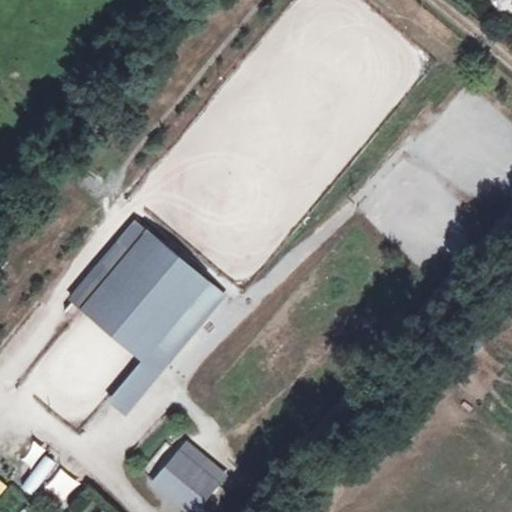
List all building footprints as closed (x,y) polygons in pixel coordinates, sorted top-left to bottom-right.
[(203,283),(145,234),(134,225),(118,244),(129,252),(81,310),(139,359),(203,283)] [(203,283),(139,359),(141,361),(154,372),(218,295),(203,283)] [(154,372),(141,361),(109,399),(122,410),(154,372)] [(175,452),(149,481),(183,511),(188,511),(212,486),(175,452)] [(35,496),(57,463),(44,454),(22,487),(35,496)] [(60,467),(38,494),(50,503),(72,476),(60,467)]
